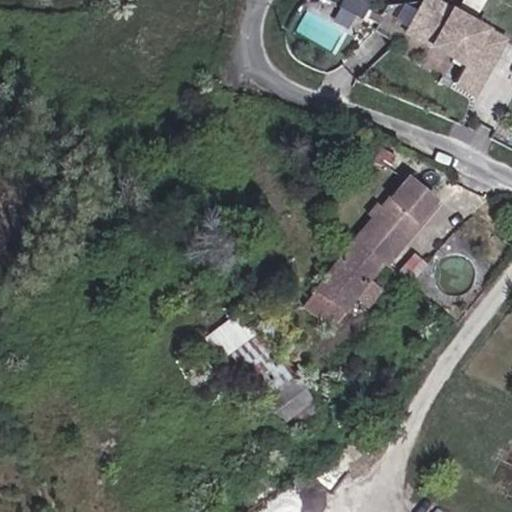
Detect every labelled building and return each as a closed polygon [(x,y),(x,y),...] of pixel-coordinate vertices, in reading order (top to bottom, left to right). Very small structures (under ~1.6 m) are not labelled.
[(344,0),(337,20),(357,28),(367,0),(344,0)] [(408,0),(405,0),(397,16),(409,23),(418,5),(408,0)] [(507,45),(434,5),(427,7),(410,38),(468,70),(458,88),(478,99),(507,45)] [(308,7),(295,30),(332,53),(346,30),(308,7)] [(436,205),(412,184),(390,208),(382,217),(362,238),(387,261),(436,205)] [(381,201),(374,211),(382,217),(390,208),(381,201)] [(322,286),(347,308),(359,292),(370,300),(383,284),(374,277),(387,261),(362,238),(322,286)] [(310,300),(337,321),(347,308),(322,286),(310,300)] [(232,313),(208,334),(226,354),(249,334),(232,313)] [(313,399),(297,377),(266,399),(283,422),(313,399)]
